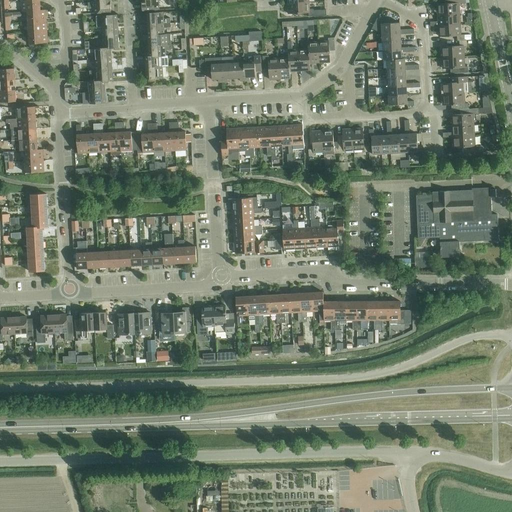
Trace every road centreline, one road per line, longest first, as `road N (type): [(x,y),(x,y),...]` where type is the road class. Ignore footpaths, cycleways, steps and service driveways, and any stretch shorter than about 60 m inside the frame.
road 1 (unclassified): [(511,335),(476,336),(379,373),(321,380),(0,388)]
road 2 (unclassified): [(0,460),(403,453)]
road 3 (primary): [(511,387),(164,423)]
road 4 (primary): [(164,423),(511,418)]
road 5 (residential): [(511,283),(221,275)]
road 6 (residential): [(350,117),(424,110),(423,27),(382,0)]
road 7 (residential): [(70,293),(57,115)]
road 8 (residential): [(221,275),(209,102)]
road 9 (primary): [(164,423),(0,429)]
road 10 (residential): [(221,275),(203,286),(70,293)]
road 11 (residential): [(209,102),(302,96),(342,65)]
